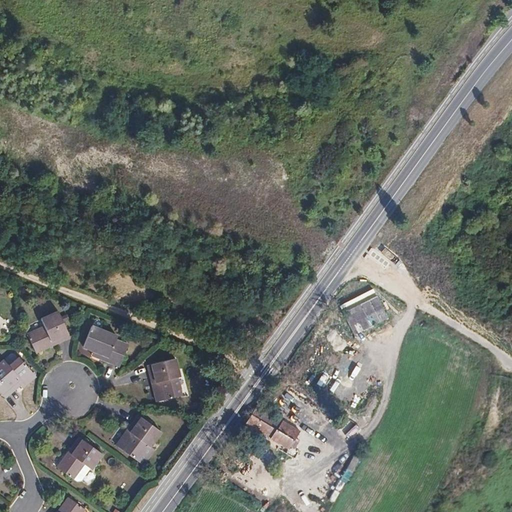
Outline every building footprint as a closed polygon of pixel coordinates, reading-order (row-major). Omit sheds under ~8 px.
[(339,305),(352,335),(387,320),(374,289),(339,305)] [(29,326),(36,346),(51,341),(50,337),(58,334),(59,338),(71,334),(62,306),(44,313),(46,320),(29,326)] [(93,325),(85,346),(95,350),(103,354),(101,357),(119,365),(128,344),(115,338),(117,335),(93,325)] [(12,353),(2,360),(6,364),(16,357),(12,353)] [(4,393),(6,395),(16,387),(13,382),(19,377),(22,382),(25,385),(39,373),(22,354),(7,367),(2,361),(0,362),(0,396),(4,393)] [(153,384),(156,400),(177,396),(181,396),(178,378),(181,377),(178,357),(149,362),(151,376),(156,375),(157,384),(153,384)] [(16,387),(22,382),(19,377),(13,382),(16,387)] [(301,429),(283,419),(282,420),(276,416),(278,413),(259,401),(250,414),(244,422),(249,424),(273,439),(289,448),(291,445),(295,447),(299,439),(296,437),(301,429)] [(125,431),(116,444),(133,456),(143,442),(150,447),(162,431),(139,414),(131,424),(134,427),(128,434),(125,431)] [(128,434),(134,427),(131,424),(125,431),(128,434)] [(273,439),(249,424),(245,430),(269,444),(273,439)] [(66,454),(57,467),(74,479),(83,466),(90,471),(102,454),(79,437),(71,448),(74,450),(70,457),(66,454)] [(346,471),(352,473),(357,459),(352,457),(346,471)] [(320,485),(315,494),(326,500),(330,491),(320,485)] [(85,511),(88,509),(71,496),(62,507),(66,510),(64,511),(85,511)]
